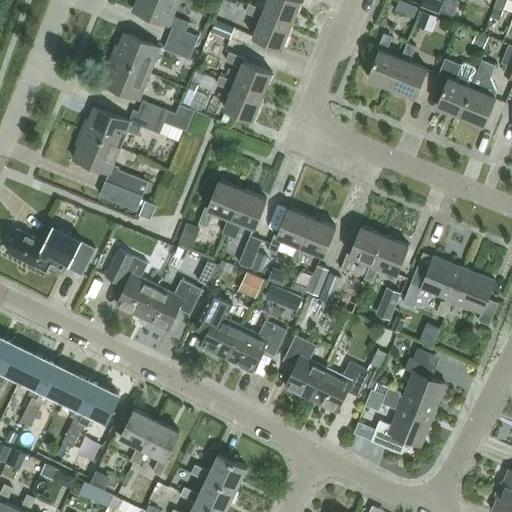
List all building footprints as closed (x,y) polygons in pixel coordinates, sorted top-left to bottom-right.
[(173,15),(178,0),(137,0),(133,10),(172,26),(168,37),(194,47),(199,36),(186,31),(189,22),(173,15)] [(291,24),(300,0),(266,0),(263,9),(262,12),(291,24)] [(417,6),(402,0),(397,0),(394,9),(413,17),(417,6)] [(439,0),(421,0),(420,5),(451,18),(458,0),(442,0),(442,1),(439,0)] [(495,0),(493,5),(502,9),(505,0),(495,0)] [(262,12),(263,9),(248,3),(244,12),(260,18),(252,36),(281,48),(291,24),(262,12)] [(499,20),(503,10),(494,6),(490,17),(499,20)] [(422,11),(416,26),(433,32),(439,17),(422,11)] [(234,27),(215,19),(209,32),(229,39),(234,27)] [(149,73),(160,47),(124,32),(119,45),(116,44),(111,57),(149,73)] [(402,58),(400,57),(385,51),(392,36),(383,32),(376,49),(378,49),(367,77),(391,87),(402,58)] [(472,43),(484,48),(488,37),(476,32),(472,43)] [(189,59),(194,47),(168,37),(163,48),(189,59)] [(414,97),(426,68),(409,61),(415,45),(406,42),(400,57),(402,58),(391,87),(414,97)] [(511,50),(503,74),(511,77),(511,50)] [(271,72),(244,61),(245,58),(228,52),(225,60),(240,66),(234,81),(233,84),(262,96),(271,72)] [(139,99),(149,73),(111,57),(105,70),(108,71),(103,84),(139,99)] [(464,62),(460,64),(444,57),(434,84),(443,87),(436,105),(460,115),(471,86),(469,85),(475,70),(474,66),(464,62)] [(495,91),(489,76),(494,64),(480,59),(475,70),(469,85),(471,86),(460,115),(483,124),(495,96),(493,95),(495,91)] [(233,84),(234,81),(219,75),(216,84),(231,90),(223,108),(252,120),(262,96),(233,84)] [(138,111),(164,122),(186,131),(195,110),(179,104),(175,113),(143,99),(138,111)] [(129,120),(110,113),(94,106),(89,119),(86,118),(81,131),(120,147),(126,131),(138,135),(141,126),(159,133),(164,122),(138,111),(133,109),(129,120)] [(113,164),(120,147),(81,131),(76,144),(78,145),(73,158),(109,173),(106,180),(105,180),(99,195),(137,210),(148,181),(118,169),(119,167),(113,164)] [(231,218),(242,189),(219,179),(207,207),(205,206),(198,222),(207,226),(213,211),(228,217),(231,218)] [(255,227),(266,198),(242,189),(231,218),(228,217),(222,232),(230,235),(236,220),(255,227)] [(145,200),(139,214),(150,218),(156,204),(145,200)] [(299,245),(311,217),(288,207),(277,234),(274,234),(267,250),(276,253),(282,238),(297,244),(299,245)] [(323,255),(335,226),(311,217),(299,245),(297,244),(291,259),(299,263),(305,248),(323,255)] [(199,227),(185,222),(178,243),(191,248),(199,227)] [(373,264),(384,235),(360,225),(349,253),(347,252),(340,268),(349,272),(355,256),(370,262),(373,264)] [(82,275),(95,248),(81,241),(82,240),(53,226),(44,243),(17,229),(6,251),(46,271),(54,255),(69,263),(67,267),(82,275)] [(127,235),(114,229),(109,241),(121,247),(127,235)] [(260,239),(248,234),(237,260),(249,265),(260,239)] [(397,273),(408,244),(384,235),(373,264),(370,262),(364,278),(372,281),(378,266),(397,273)] [(157,285),(141,277),(148,262),(119,248),(105,276),(125,285),(116,304),(142,317),(157,285)] [(267,256),(257,252),(251,268),(261,272),(267,256)] [(451,300),(464,266),(434,254),(426,273),(416,268),(402,302),(413,306),(421,288),(445,297),(444,301),(441,300),(436,312),(445,316),(451,300)] [(231,274),(235,266),(222,260),(218,268),(231,274)] [(328,269),(316,264),(304,291),(317,296),(328,269)] [(489,324),(498,301),(487,297),(494,279),(464,266),(451,300),(480,312),(477,319),(489,324)] [(263,281),(247,273),(238,291),(254,299),(263,281)] [(340,277),(329,273),(319,297),(331,302),(340,277)] [(190,314),(202,289),(181,279),(174,293),(157,285),(142,317),(167,329),(178,308),(190,314)] [(400,292),(386,286),(374,314),(389,320),(400,292)] [(280,304),(297,311),(303,297),(285,290),(280,304)] [(226,358),(242,326),(225,317),(232,303),(211,293),(193,330),(205,335),(201,345),(226,358)] [(274,355),(286,329),(265,319),(258,334),(242,326),(226,358),(252,370),(262,349),(274,355)] [(311,398),(326,366),(309,358),(316,344),(295,334),(283,359),(295,365),(285,386),(311,398)] [(0,336),(0,365),(12,342),(0,336)] [(12,342),(0,365),(0,381),(2,382),(7,373),(20,379),(33,353),(12,342)] [(387,353),(376,348),(369,363),(380,368),(387,353)] [(33,353),(20,379),(31,385),(26,394),(30,396),(36,399),(41,390),(54,363),(33,353)] [(385,394),(434,414),(446,383),(431,378),(435,367),(409,357),(405,368),(414,371),(404,395),(399,393),(400,391),(388,386),(385,394)] [(358,395),(370,370),(350,360),(343,374),(326,366),(311,398),(336,411),(346,389),(358,395)] [(30,396),(24,409),(35,414),(41,402),(44,403),(49,393),(62,400),(75,373),(54,363),(41,390),(36,399),(30,396)] [(75,373),(62,400),(73,405),(69,416),(73,418),(67,430),(78,435),(83,425),(78,423),(84,410),(97,384),(75,373)] [(84,410),(78,423),(83,425),(87,427),(92,415),(106,421),(119,394),(97,384),(84,410)] [(372,389),(366,405),(378,410),(382,402),(385,394),(374,390),(372,389)] [(422,444),(434,414),(385,394),(382,402),(394,407),(395,404),(398,406),(391,424),(379,419),(371,440),(398,451),(404,437),(422,444)] [(143,448),(157,420),(134,408),(120,436),(138,445),(130,460),(138,464),(146,449),(143,448)] [(24,409),(18,421),(24,424),(29,426),(35,414),(24,409)] [(166,458),(179,431),(157,420),(143,448),(146,449),(160,456),(152,471),(161,475),(168,459),(166,458)] [(354,433),(362,436),(367,425),(359,422),(354,433)] [(40,433),(25,426),(16,445),(31,452),(40,433)] [(67,430),(61,442),(64,443),(67,445),(72,447),(78,435),(67,430)] [(11,448),(0,442),(0,461),(4,463),(11,448)] [(25,454),(13,448),(6,463),(18,469),(25,454)] [(235,489),(247,466),(218,453),(210,471),(195,463),(191,472),(206,479),(207,476),(235,489)] [(41,474),(53,479),(58,469),(45,463),(41,474)] [(511,469),(508,468),(502,482),(500,481),(497,488),(511,493),(511,469)] [(111,477),(96,470),(90,483),(105,490),(111,477)] [(225,511),(235,489),(207,476),(206,479),(199,493),(184,486),(180,494),(195,501),(196,498),(225,511)] [(22,511),(23,510),(20,509),(6,502),(13,487),(4,484),(0,493),(0,511),(22,511)] [(511,511),(511,493),(497,488),(494,494),(497,495),(491,509),(498,511),(511,511)] [(112,494),(101,489),(96,501),(107,506),(112,494)] [(28,511),(35,497),(27,494),(20,509),(23,510),(22,511),(28,511)] [(113,495),(108,505),(118,510),(123,500),(113,495)] [(224,511),(225,511),(196,498),(195,501),(189,511),(181,511),(173,508),(171,511),(224,511)] [(376,501),(371,511),(384,511),(387,506),(376,501)]
